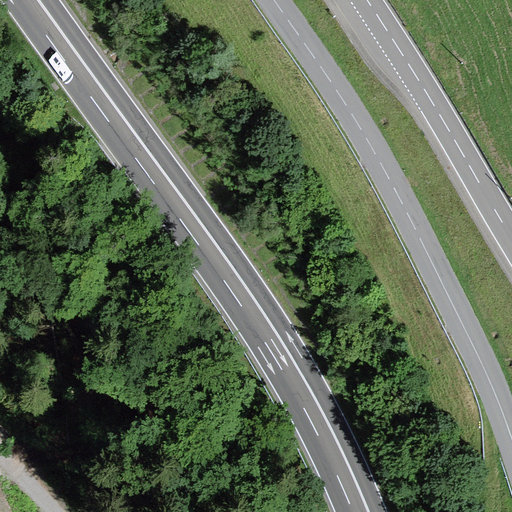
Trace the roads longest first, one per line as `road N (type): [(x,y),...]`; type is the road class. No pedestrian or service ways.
road 1 (trunk): [(358,511),(263,328),(31,0)]
road 2 (tertiary): [(511,443),(384,170),(275,0)]
road 3 (tertiary): [(366,0),(511,239)]
